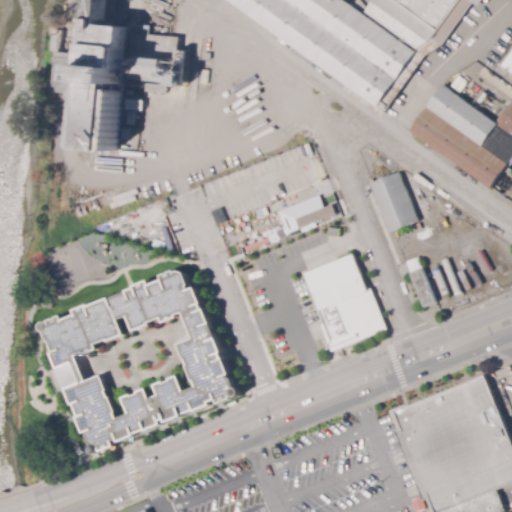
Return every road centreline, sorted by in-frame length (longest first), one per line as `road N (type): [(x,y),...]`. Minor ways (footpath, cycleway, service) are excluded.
road 1 (primary): [(511,319),(147,470)]
road 2 (residential): [(511,219),(196,0)]
road 3 (residential): [(71,93),(67,150),(81,177),(108,181),(179,169),(331,93)]
road 4 (residential): [(331,93),(339,152),(422,356)]
road 5 (residential): [(222,281),(276,417)]
road 6 (primary): [(147,470),(135,461),(35,499)]
